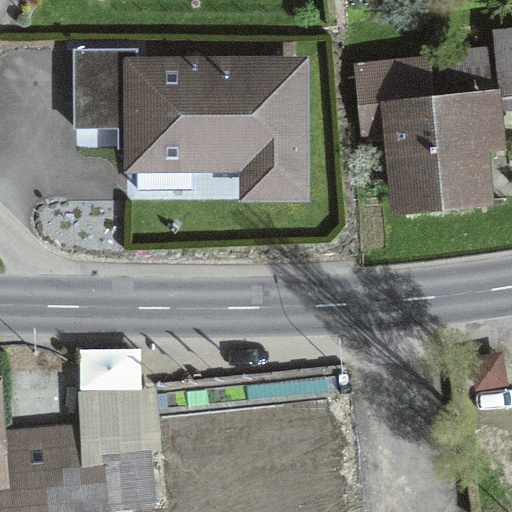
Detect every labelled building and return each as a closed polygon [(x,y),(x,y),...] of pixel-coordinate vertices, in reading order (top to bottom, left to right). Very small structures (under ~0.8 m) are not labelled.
[(511,33),(497,35),(503,97),(511,95),(511,33)] [(76,127),(123,127),(123,114),(136,114),(136,160),(137,160),(138,189),(184,188),(192,181),(192,159),(252,159),(251,189),(297,189),(296,68),(136,69),(136,49),(75,50),(76,127)] [(487,51),(357,65),(363,131),(383,129),(380,103),(430,98),(429,83),(489,77),(487,51)] [(402,198),(480,191),(476,147),(496,145),(492,104),(393,114),(402,198)] [(80,469),(76,427),(0,432),(0,511),(112,511),(127,511),(127,505),(153,502),(148,452),(95,457),(96,467),(80,469)]
